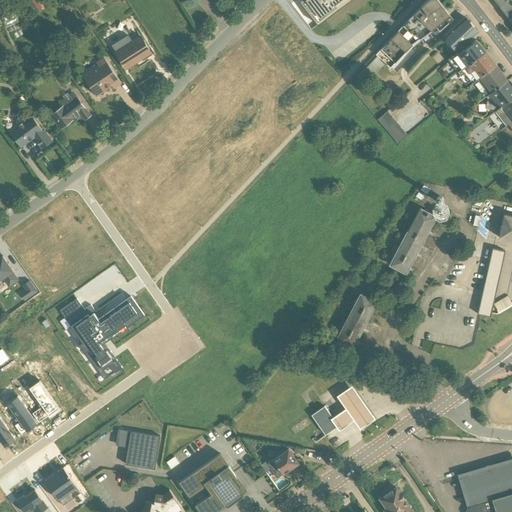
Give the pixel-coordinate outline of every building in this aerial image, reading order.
[(45,5),(41,0),(30,0),(38,11),(45,5)] [(297,0),(317,26),(350,0),(297,0)] [(385,64),(389,68),(412,43),(418,38),(423,44),(432,38),(427,31),(430,29),(435,35),(452,20),(437,0),(426,0),(375,55),(376,56),(385,64)] [(509,19),(511,17),(511,0),(504,0),(499,6),(509,19)] [(11,10),(9,5),(4,7),(6,13),(2,15),(5,21),(3,22),(6,28),(19,23),(18,19),(19,18),(17,16),(14,9),(11,10)] [(452,54),(469,40),(476,33),(473,29),(475,27),(470,21),(468,22),(464,17),(440,39),(452,54)] [(126,69),(150,53),(139,36),(132,40),(129,36),(112,47),(126,69)] [(457,72),(484,52),(475,40),(471,43),(469,40),(452,54),(447,59),(457,72)] [(477,80),(495,66),(484,52),(457,72),(461,77),(464,74),(472,84),(477,80)] [(385,64),(376,56),(356,77),(365,85),(385,64)] [(97,65),(82,76),(96,97),(111,87),(113,90),(121,85),(103,57),(95,63),(97,65)] [(488,95),(506,81),(495,66),(477,80),(488,95)] [(495,112),(511,98),(511,88),(506,81),(488,95),(485,97),(487,99),(486,100),(485,109),(493,109),(495,112)] [(62,106),(49,116),(59,130),(73,120),(72,118),(75,117),(76,118),(77,117),(78,117),(78,116),(79,116),(79,114),(84,121),(91,116),(73,92),(59,102),(62,106)] [(508,125),(511,121),(511,98),(495,112),(489,117),(499,131),(508,125)] [(377,120),(387,132),(397,123),(387,111),(377,120)] [(16,125),(8,131),(20,147),(33,138),(41,150),(52,142),(44,130),(42,131),(30,115),(23,120),(20,119),(18,119),(17,120),(16,122),(15,124),(16,125)] [(387,132),(397,144),(407,135),(397,123),(387,132)] [(435,218),(435,217),(419,209),(413,220),(429,228),(430,226),(432,223),(435,218)] [(511,215),(504,214),(498,238),(511,241),(511,215)] [(435,218),(432,223),(438,226),(445,230),(448,224),(435,218)] [(429,228),(413,220),(407,231),(423,239),(426,234),(428,231),(429,228)] [(423,239),(407,231),(402,242),(417,251),(419,248),(420,245),(423,239)] [(426,234),(423,239),(436,246),(439,241),(432,237),(426,234)] [(423,239),(420,245),(426,248),(433,252),(436,246),(423,239)] [(417,251),(402,242),(396,253),(412,262),(414,257),(416,254),(417,251)] [(491,313),(505,252),(492,248),(477,314),(490,317),(491,313)] [(412,262),(396,253),(389,265),(406,275),(408,271),(409,268),(410,266),(412,262)] [(0,283),(14,274),(2,256),(0,257),(0,283)] [(414,257),(412,262),(424,269),(428,263),(421,260),(414,257)] [(424,269),(412,262),(410,266),(409,268),(414,271),(422,274),(424,269)] [(359,294),(353,305),(370,314),(372,309),(374,306),(376,303),(359,294)] [(76,299),(59,311),(70,327),(67,329),(104,379),(120,367),(104,343),(144,315),(131,296),(98,320),(94,314),(95,312),(90,305),(84,310),(76,299)] [(353,305),(347,317),(364,325),(365,323),(367,320),(370,314),(353,305)] [(372,309),(370,314),(383,320),(385,315),(379,312),(372,309)] [(383,320),(370,314),(367,320),(373,323),(379,327),(383,320)] [(347,317),(341,328),(358,337),(361,331),(362,328),(364,325),(347,317)] [(358,337),(341,328),(335,339),(352,348),(355,342),(358,337)] [(367,335),(361,331),(358,337),(370,343),(373,338),(367,335)] [(370,343),(358,337),(355,342),(367,349),(370,343)] [(39,423),(59,409),(39,381),(29,388),(42,406),(32,414),(39,423)] [(332,418),(338,426),(336,427),(338,431),(353,420),(359,429),(374,419),(351,386),(336,396),(345,409),(332,418)] [(21,435),(37,424),(17,397),(6,405),(18,424),(14,426),(21,435)] [(336,427),(338,426),(332,418),(324,406),(311,415),(325,435),(336,427)] [(0,418),(0,441),(4,447),(15,440),(0,418)] [(125,464),(154,469),(160,437),(130,431),(125,464)] [(267,464),(270,469),(277,478),(285,473),(286,474),(290,471),(289,469),(293,467),(294,468),(300,464),(300,463),(300,462),(300,461),(300,460),(299,460),(299,459),(298,459),(297,459),(296,460),(288,448),(272,459),(273,460),(267,464)] [(211,494),(195,506),(199,511),(212,511),(224,504),(227,507),(243,496),(240,492),(244,489),(220,454),(179,483),(188,497),(205,484),(211,494)] [(172,467),(181,462),(177,456),(169,462),(172,467)] [(511,511),(511,458),(457,475),(467,508),(464,511),(494,511),(495,511),(494,511),(511,511)] [(265,472),(270,469),(267,464),(265,461),(260,465),(265,472)] [(78,488),(63,467),(44,481),(59,502),(78,488)] [(382,511),(383,511),(414,511),(396,486),(378,499),(385,509),(382,511)] [(40,511),(47,508),(34,490),(25,496),(24,495),(16,500),(24,511),(27,511),(32,509),(34,511),(40,511)] [(145,502),(143,508),(137,511),(184,511),(168,490),(162,495),(156,494),(153,503),(145,502)]
